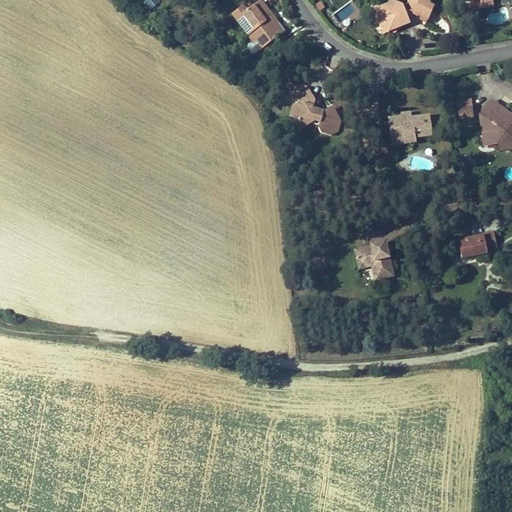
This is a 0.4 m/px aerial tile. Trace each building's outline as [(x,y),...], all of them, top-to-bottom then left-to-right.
[(150,11),(161,2),(159,0),(145,0),(143,2),(150,11)] [(270,12),(267,15),(261,7),(269,0),(254,0),(250,4),(247,0),(232,12),(260,49),(284,30),(270,12)] [(390,0),(390,2),(378,8),(383,18),(386,17),(390,24),(399,20),(401,25),(413,19),(407,8),(413,6),(415,11),(418,13),(420,12),(429,16),(435,2),(430,0),(409,0),(410,0),(405,3),(401,1),(400,0),(390,0)] [(383,18),(378,8),(373,10),(383,33),(401,25),(399,20),(390,24),(386,17),(383,18)] [(293,82),(290,92),(297,101),(292,115),(300,118),(303,127),(316,120),(320,121),(320,126),(323,130),(332,133),(338,130),(342,119),(333,107),(327,110),(324,109),(319,109),(313,108),(315,98),(307,85),(293,82)] [(472,99),(458,100),(460,119),(473,117),(472,99)] [(511,111),(492,99),(479,114),(484,143),(500,141),(501,149),(511,147),(511,111)] [(434,114),(415,115),(404,116),(391,117),(392,129),(397,128),(398,138),(407,137),(408,143),(420,142),(420,135),(436,134),(434,114)] [(397,128),(392,129),(393,144),(408,143),(407,137),(398,138),(397,128)] [(490,243),(464,246),(467,265),(492,262),(492,256),(501,255),(500,240),(489,241),(490,243)] [(371,267),(374,284),(391,282),(385,248),(369,251),(370,255),(353,256),(355,269),(371,267)] [(368,285),(374,284),(371,267),(355,269),(355,276),(366,273),(368,285)]
